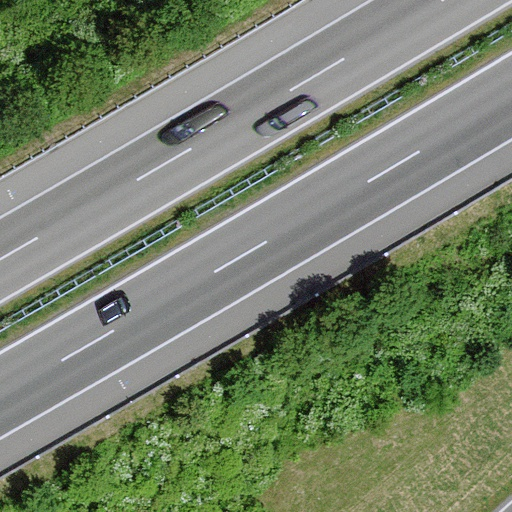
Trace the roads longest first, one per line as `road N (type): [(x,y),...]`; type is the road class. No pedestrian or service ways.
road 1 (motorway): [(0,395),(511,95)]
road 2 (motorway): [(441,0),(0,259)]
